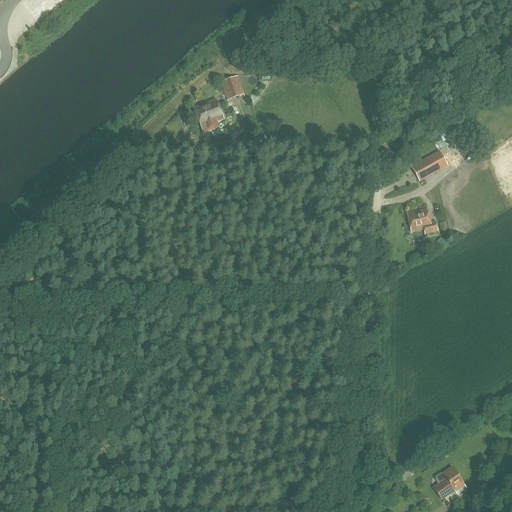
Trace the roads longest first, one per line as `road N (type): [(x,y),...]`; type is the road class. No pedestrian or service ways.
road 1 (track): [(379,123),(347,511)]
road 2 (track): [(363,298),(0,309)]
road 3 (track): [(347,503),(113,511)]
road 4 (track): [(376,156),(511,76)]
